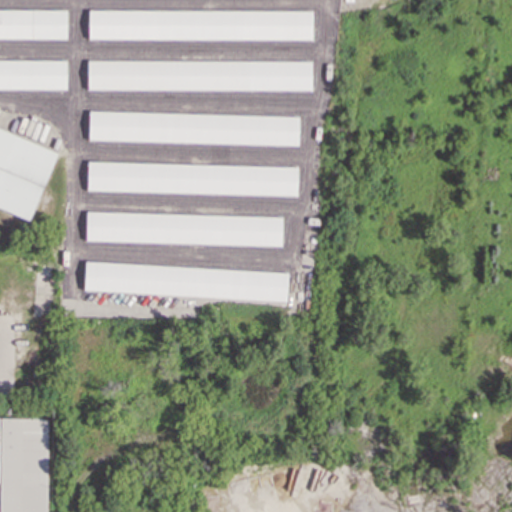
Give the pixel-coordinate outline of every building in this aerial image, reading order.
[(0,38),(65,38),(65,9),(0,9),(0,38)] [(87,38),(310,39),(311,11),(87,10),(87,38)] [(65,60),(0,59),(0,88),(65,89),(65,60)] [(86,89),(310,90),(310,61),(86,60),(86,89)] [(297,116),(87,111),(87,140),(297,145),(297,116)] [(56,150),(0,128),(0,206),(30,218),(56,150)] [(295,195),(296,166),(86,162),(85,191),(295,195)] [(84,241),(280,246),(281,216),(85,211),(84,241)] [(286,271),(84,262),(82,291),(285,300),(286,271)] [(46,511),(46,418),(0,417),(0,511),(46,511)]
